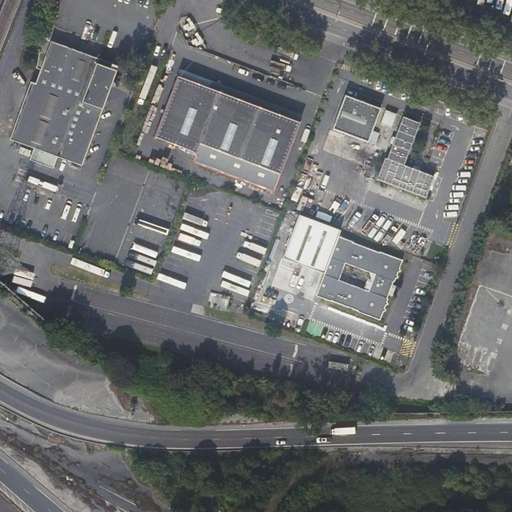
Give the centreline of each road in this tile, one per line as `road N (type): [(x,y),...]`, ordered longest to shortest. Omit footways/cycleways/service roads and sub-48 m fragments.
road 1 (motorway): [(511,437),(150,438),(55,418),(0,393)]
road 2 (unknown): [(426,224),(331,181),(322,161),(329,105),(339,84),(359,84),(451,126),(458,144),(448,175)]
road 3 (unclassified): [(511,114),(415,378)]
road 4 (secondary): [(261,0),(511,93)]
road 5 (secondary): [(511,72),(319,0)]
